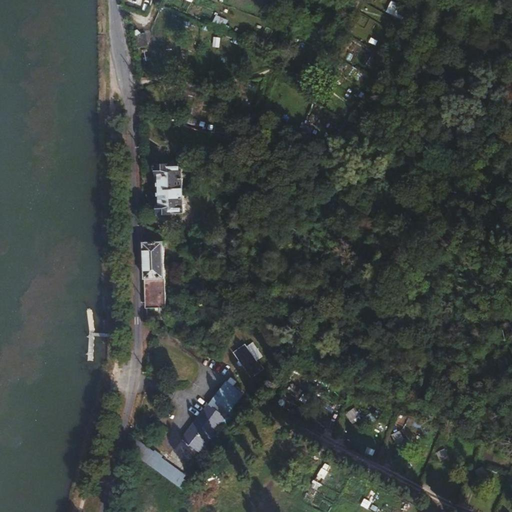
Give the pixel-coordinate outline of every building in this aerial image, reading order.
[(391,1),(386,12),(402,20),(408,9),(391,1)] [(158,190),(185,189),(184,164),(157,164),(158,190)] [(186,214),(185,189),(158,190),(159,215),(186,214)] [(198,231),(191,244),(200,248),(212,223),(200,218),(194,230),(198,231)] [(147,308),(166,308),(165,279),(164,241),(143,242),(144,280),(147,279),(147,308)] [(203,304),(188,311),(193,322),(208,315),(203,304)] [(246,344),(233,352),(252,378),(264,370),(246,344)] [(229,383),(185,440),(201,453),(246,395),(229,383)] [(351,422),(359,417),(353,408),(346,414),(351,422)] [(396,443),(405,439),(400,430),(392,435),(396,443)] [(133,436),(130,451),(146,463),(155,452),(133,436)] [(441,462),(449,457),(445,448),(436,452),(441,462)] [(155,452),(146,463),(154,469),(162,457),(164,456),(156,450),(155,452)] [(154,469),(170,480),(178,469),(162,457),(154,469)] [(479,480),(488,475),(483,466),(475,470),(479,480)]
